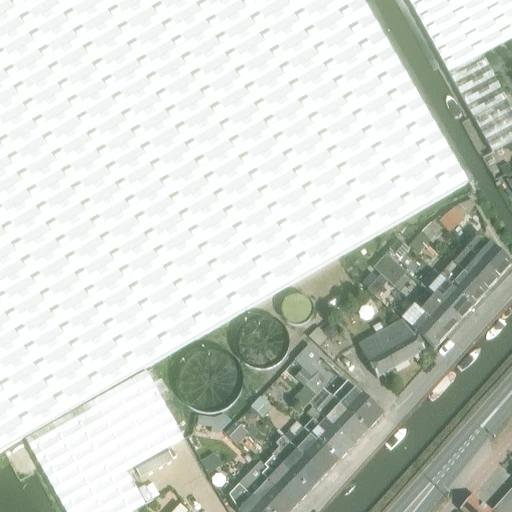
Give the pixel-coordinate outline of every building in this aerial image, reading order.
[(0,0),(0,451),(465,184),(359,0),(0,0)] [(511,0),(408,0),(473,119),(491,153),(511,141),(511,115),(505,102),(511,98),(511,0)] [(504,178),(511,174),(507,165),(499,169),(504,178)] [(458,207),(452,211),(460,220),(466,215),(474,207),(471,201),(458,207)] [(452,211),(438,224),(448,235),(462,222),(460,220),(452,211)] [(421,234),(431,245),(441,236),(431,225),(421,234)] [(420,235),(409,247),(418,255),(429,243),(420,235)] [(511,264),(482,238),(479,242),(476,239),(465,251),(497,280),(511,264)] [(465,251),(453,265),(485,294),(497,280),(465,251)] [(385,256),(372,270),(380,277),(387,283),(393,289),(406,275),(385,256)] [(453,265),(452,265),(451,264),(438,278),(472,308),(485,294),(453,265)] [(377,280),(367,291),(374,298),(387,283),(380,277),(377,280)] [(438,278),(425,292),(459,323),(472,308),(438,278)] [(425,292),(413,306),(446,337),(459,323),(425,292)] [(335,300),(326,305),(331,314),(340,309),(335,300)] [(401,323),(410,331),(433,351),(446,337),(413,306),(399,321),(401,323)] [(401,323),(358,347),(376,380),(423,354),(410,331),(401,323)] [(330,325),(321,335),(326,340),(330,344),(340,334),(330,325)] [(308,347),(293,362),(313,380),(318,374),(311,367),(320,358),(308,347)] [(321,391),(336,375),(326,366),(318,374),(313,380),(311,382),(321,391)] [(302,372),(294,380),(304,389),(311,381),(302,372)] [(146,374),(88,406),(112,451),(126,474),(183,442),(146,374)] [(311,382),(297,396),(307,405),(321,391),(311,382)] [(366,433),(382,417),(346,383),(332,399),(330,400),(366,433)] [(297,396),(292,402),(301,411),(307,405),(297,396)] [(330,398),(316,413),(315,414),(352,449),(366,433),(330,400),(332,399),(330,398)] [(250,408),(250,409),(258,416),(261,419),(270,410),(259,399),(250,408)] [(88,406),(24,442),(63,511),(135,511),(144,507),(144,506),(144,507),(143,506),(143,505),(136,492),(112,451),(88,406)] [(253,421),(258,416),(250,409),(242,417),(247,422),(253,421)] [(316,413),(312,409),(306,415),(312,421),(302,431),(337,464),(352,449),(315,414),(316,413)] [(196,427),(211,429),(210,435),(218,436),(230,423),(223,416),(212,420),(197,418),(196,427)] [(234,423),(223,435),(236,447),(247,435),(234,423)] [(302,431),(296,438),(289,432),(282,440),(323,480),(337,464),(302,431)] [(282,440),(276,447),(279,449),(271,458),(281,467),(280,468),(308,495),(323,480),(282,440)] [(166,452),(134,470),(140,480),(172,462),(166,452)] [(266,470),(265,469),(259,464),(238,486),(265,511),(292,511),(294,510),(259,477),(266,470)] [(294,510),(299,505),(308,495),(280,468),(274,475),(266,468),(265,469),(266,470),(259,477),(294,510)] [(265,511),(238,486),(227,497),(235,511),(265,511)] [(144,488),(136,492),(143,505),(143,506),(144,507),(144,506),(144,507),(152,503),(144,488)] [(511,511),(511,490),(492,511),(488,511),(472,497),(459,511),(511,511)]
